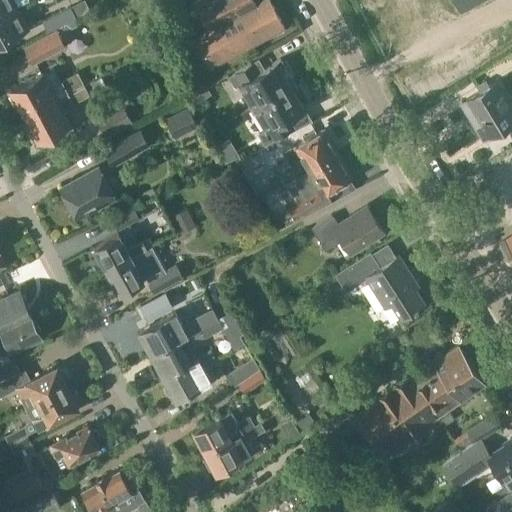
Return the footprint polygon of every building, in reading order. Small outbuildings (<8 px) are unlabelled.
[(0,0),(0,15),(16,6),(26,0),(0,0)] [(162,0),(168,15),(188,8),(184,0),(162,0)] [(285,27),(270,0),(263,0),(256,4),(253,0),(199,0),(196,2),(210,28),(194,37),(210,66),(285,27)] [(456,0),(462,10),(479,0),(456,0)] [(16,6),(0,15),(0,42),(28,28),(16,6)] [(48,31),(57,27),(76,16),(71,6),(42,20),(48,31)] [(48,31),(40,36),(24,46),(33,61),(65,42),(57,27),(48,31)] [(253,106),(294,82),(292,77),(295,75),(287,61),(283,63),(281,58),(257,72),(251,62),(229,75),(236,85),(240,83),(253,106)] [(23,117),(85,85),(78,73),(51,87),(43,72),(9,90),(23,117)] [(473,123),(483,139),(511,121),(511,108),(496,82),(490,86),(487,81),(478,87),(481,91),(466,100),(478,120),(473,123)] [(294,82),(253,106),(266,129),(259,133),(265,144),(291,129),(284,119),(308,105),(305,100),(309,98),(300,84),(297,86),(294,82)] [(89,94),(85,85),(23,117),(37,142),(58,131),(61,138),(74,131),(70,124),(64,111),(74,106),(73,103),(89,94)] [(98,122),(107,137),(133,122),(124,107),(98,122)] [(167,119),(176,137),(199,125),(190,107),(167,119)] [(113,165),(150,144),(140,128),(104,149),(113,165)] [(337,154),(323,129),(295,146),(285,153),(292,165),(269,179),(275,189),(296,177),(309,169),(309,170),(337,154)] [(295,178),(306,196),(289,207),(296,220),(334,200),(328,190),(350,176),(337,154),(309,170),(309,169),(296,177),(295,178)] [(61,186),(77,216),(114,196),(98,166),(61,186)] [(152,187),(138,195),(142,203),(156,195),(152,187)] [(119,228),(140,217),(134,205),(113,217),(119,228)] [(384,231),(367,205),(339,223),(332,214),(311,227),(325,249),(341,239),(350,252),(384,231)] [(187,207),(172,215),(179,230),(195,222),(187,207)] [(149,237),(127,248),(118,233),(94,246),(107,270),(153,246),(153,245),(149,237)] [(511,235),(501,242),(501,254),(508,265),(511,266),(511,235)] [(166,271),(153,246),(107,270),(119,293),(143,280),(143,279),(146,278),(154,294),(180,280),(173,267),(166,271)] [(399,254),(379,267),(370,252),(336,273),(346,289),(366,277),(385,306),(391,302),(401,317),(414,309),(414,310),(419,307),(418,306),(424,302),(406,272),(409,270),(399,254)] [(0,326),(30,312),(25,302),(26,302),(26,300),(23,294),(22,294),(21,295),(18,289),(2,296),(1,296),(0,295),(0,326)] [(140,304),(148,320),(174,306),(165,291),(140,304)] [(188,304),(140,329),(152,352),(177,339),(189,333),(181,319),(193,313),(188,304)] [(30,312),(0,326),(0,351),(1,355),(16,348),(16,349),(18,349),(24,347),(24,346),(23,344),(41,336),(39,332),(40,332),(40,331),(37,325),(36,324),(35,324),(30,312)] [(205,337),(224,327),(218,317),(200,327),(205,337)] [(189,333),(177,339),(152,352),(164,375),(189,361),(183,350),(194,344),(193,342),(205,337),(200,327),(189,333)] [(422,370),(449,409),(485,383),(458,344),(443,355),(441,351),(433,357),(435,360),(422,370)] [(193,370),(216,358),(211,349),(189,361),(164,375),(176,397),(201,384),(193,370)] [(233,386),(261,368),(253,356),(225,374),(233,386)] [(3,378),(0,379),(0,394),(16,386),(21,396),(32,390),(38,401),(68,386),(66,382),(68,376),(65,370),(60,370),(57,364),(16,386),(11,374),(3,378)] [(266,378),(260,369),(239,384),(245,393),(266,378)] [(449,409),(422,370),(357,415),(382,449),(389,451),(449,409)] [(23,426),(27,434),(78,406),(76,401),(79,396),(75,390),(70,390),(68,386),(38,401),(26,408),(32,418),(23,426)] [(205,450),(257,422),(255,419),(251,420),(249,415),(238,421),(231,409),(193,430),(205,450)] [(308,411),(294,420),(300,429),(314,420),(308,411)] [(498,426),(492,416),(468,430),(475,441),(476,440),(498,426)] [(205,450),(206,453),(202,455),(210,471),(215,468),(216,471),(243,457),(243,456),(253,450),(247,439),(258,433),(255,427),(258,426),(257,422),(205,450)] [(40,450),(51,471),(99,445),(97,440),(99,436),(96,430),(91,430),(88,424),(47,446),(40,450)] [(32,443),(27,434),(23,426),(4,435),(14,452),(32,443)] [(461,449),(473,442),(466,431),(455,439),(461,449)] [(472,470),(476,475),(492,463),(506,489),(511,485),(511,440),(489,453),(479,438),(476,440),(475,441),(442,464),(455,482),(472,470)] [(127,487),(118,470),(81,490),(93,511),(122,511),(135,505),(138,511),(154,511),(152,507),(149,508),(135,483),(127,487)] [(15,482),(4,487),(13,504),(24,499),(15,482)] [(51,486),(19,503),(23,511),(49,511),(50,511),(76,511),(77,509),(65,487),(60,485),(53,489),(51,486)] [(511,491),(503,496),(510,507),(511,505),(511,491)] [(462,511),(450,495),(427,511),(462,511)] [(23,511),(19,503),(4,511),(23,511)]
